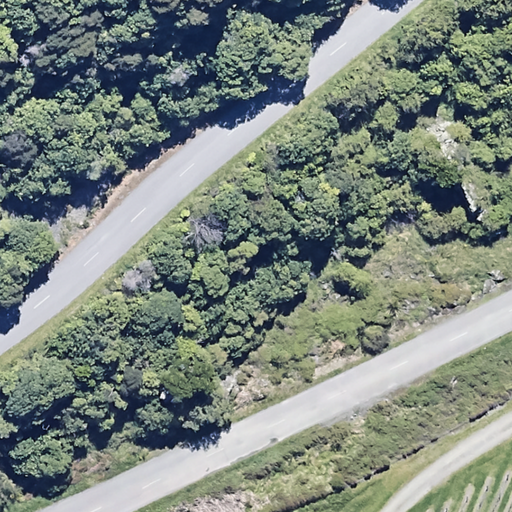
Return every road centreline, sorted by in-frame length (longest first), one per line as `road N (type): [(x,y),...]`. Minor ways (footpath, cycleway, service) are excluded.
road 1 (tertiary): [(398,0),(78,277),(0,332)]
road 2 (tertiary): [(102,511),(236,448),(438,384),(511,338)]
